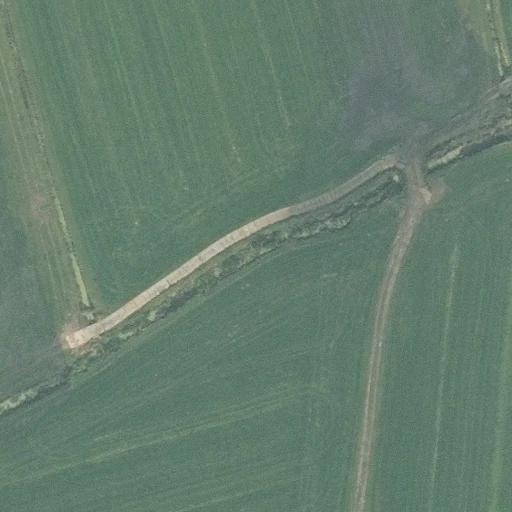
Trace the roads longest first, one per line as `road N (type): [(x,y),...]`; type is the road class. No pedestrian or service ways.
road 1 (track): [(511,84),(333,197),(259,225),(77,341)]
road 2 (track): [(356,511),(382,290),(416,188),(407,147)]
